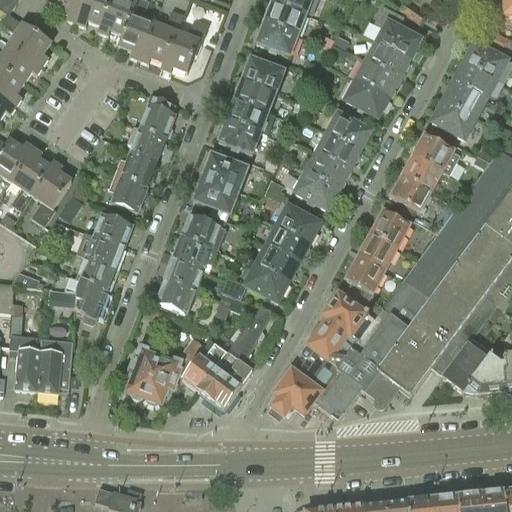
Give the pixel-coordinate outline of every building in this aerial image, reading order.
[(15,8),(1,0),(0,0),(0,14),(5,19),(8,19),(15,8)] [(20,0),(1,0),(15,8),(20,0)] [(59,0),(54,13),(68,19),(66,24),(76,28),(86,0),(59,0)] [(86,0),(76,28),(83,31),(86,25),(99,30),(100,31),(113,0),(86,0)] [(124,0),(124,4),(114,0),(113,0),(100,31),(99,30),(97,36),(107,40),(110,35),(121,39),(122,40),(137,1),(138,2),(138,0),(124,0)] [(273,0),(271,7),(304,20),(312,0),(273,0)] [(511,0),(505,0),(505,5),(502,7),(502,12),(504,16),(504,19),(511,20),(511,0)] [(122,40),(121,39),(117,50),(131,56),(129,61),(138,65),(153,28),(141,23),(148,6),(138,2),(137,1),(122,40)] [(418,28),(424,20),(405,6),(399,14),(418,28)] [(267,18),(263,28),(296,41),(304,20),(271,7),(271,8),(267,10),(265,14),(267,18)] [(164,32),(153,28),(138,65),(148,69),(150,63),(162,68),(163,68),(175,36),(176,37),(183,19),(171,14),(164,32)] [(50,47),(8,19),(5,19),(0,26),(0,28),(15,38),(8,49),(41,71),(47,62),(42,59),(50,47)] [(187,41),(176,37),(175,36),(163,68),(162,68),(160,73),(170,77),(172,72),(186,77),(194,59),(196,60),(208,29),(193,23),(187,41)] [(263,28),(255,48),(288,61),(296,41),(263,28)] [(419,45),(387,28),(376,49),(408,66),(419,45)] [(492,36),(486,46),(505,56),(510,46),(492,36)] [(340,54),(343,48),(333,43),(330,49),(340,54)] [(41,71),(8,49),(1,59),(0,58),(0,72),(23,88),(31,76),(36,79),(41,71)] [(345,57),(340,54),(330,49),(328,54),(327,57),(341,65),(345,57)] [(408,66),(376,49),(365,68),(397,85),(402,76),(406,75),(408,70),(407,66),(408,66)] [(511,71),(511,69),(504,66),(474,49),(462,70),(501,91),(511,71)] [(315,82),(318,77),(323,66),(313,62),(306,78),(315,82)] [(250,63),(241,84),(275,97),(283,76),(250,63)] [(397,85),(365,68),(356,85),(388,102),(392,101),(394,96),(393,92),(397,85)] [(501,91),(462,70),(458,71),(456,76),(457,80),(452,89),(482,106),(486,98),(495,103),(501,91)] [(23,88),(0,72),(0,101),(15,111),(20,102),(15,99),(23,88)] [(315,82),(306,78),(304,78),(302,83),(313,88),(313,87),(315,82)] [(237,95),(234,104),(267,117),(275,97),(241,84),(241,85),(237,87),(235,92),(237,95)] [(388,102),(356,85),(345,106),(376,123),(388,102)] [(325,93),(313,87),(313,88),(309,96),(320,103),(323,97),(325,93)] [(448,96),(444,97),(442,102),(443,106),(441,110),(471,126),(482,106),(452,89),(448,96)] [(15,111),(0,101),(0,121),(4,116),(9,119),(15,111)] [(169,131),(174,120),(170,119),(173,111),(150,102),(146,111),(147,111),(139,134),(165,144),(165,142),(169,140),(171,135),(169,131)] [(274,120),(267,117),(234,104),(230,113),(227,115),(225,120),(226,123),(226,125),(259,138),(266,141),(274,120)] [(461,144),(471,126),(441,110),(431,127),(461,144)] [(287,117),(283,125),(294,129),(297,122),(287,117)] [(369,137),(337,120),(326,141),(357,158),(369,137)] [(251,159),(259,138),(226,125),(218,146),(251,159)] [(165,144),(139,134),(133,131),(126,148),(132,150),(130,157),(156,168),(160,157),(163,156),(165,150),(164,147),(165,144)] [(357,158),(326,141),(315,160),(347,177),(352,168),(356,166),(358,162),(357,158)] [(459,161),(451,157),(452,156),(424,141),(418,151),(415,152),(413,156),(413,160),(413,161),(440,176),(449,181),(459,161)] [(0,156),(0,180),(11,186),(33,153),(24,147),(21,152),(8,144),(6,148),(0,156)] [(502,315),(511,301),(511,150),(508,150),(502,148),(494,160),(488,168),(483,174),(482,176),(475,185),(469,193),(463,201),(461,204),(456,211),(437,238),(436,239),(425,253),(425,252),(410,272),(395,294),(381,313),(351,355),(378,377),(410,401),(430,374),(441,382),(469,344),(487,319),(494,309),(500,313),(502,315)] [(476,161),(478,162),(488,168),(494,160),(481,152),(476,161)] [(41,159),(33,153),(11,186),(21,193),(10,209),(21,216),(32,200),(31,200),(49,172),(48,171),(38,164),(41,159)] [(283,156),(279,162),(287,166),(290,160),(283,156)] [(156,168),(130,157),(123,174),(117,172),(114,180),(146,192),(147,190),(150,188),(153,183),(151,179),(156,168)] [(237,196),(245,174),(248,166),(233,160),(230,168),(212,161),(211,163),(208,163),(205,172),(207,173),(203,183),(237,196)] [(347,177),(315,160),(312,165),(305,161),(299,173),(306,177),(338,194),(342,193),(344,188),(343,184),(347,177)] [(413,161),(408,170),(407,171),(404,172),(401,177),(402,180),(402,182),(429,197),(440,176),(413,161)] [(476,161),(473,168),(483,174),(488,168),(478,162),(476,161)] [(272,177),(276,169),(264,163),(260,172),(272,177)] [(52,166),(48,171),(49,172),(31,200),(32,200),(41,206),(30,222),(43,231),(54,214),(52,213),(70,185),(58,177),(61,172),(52,166)] [(326,215),(338,194),(306,177),(295,198),(326,215)] [(146,192),(114,180),(110,190),(116,192),(111,206),(137,216),(141,205),(145,203),(147,198),(145,195),(146,192)] [(401,183),(397,184),(395,189),(395,193),(390,202),(418,217),(429,197),(402,182),(401,183)] [(228,218),(237,196),(203,183),(199,193),(197,192),(193,201),(196,202),(195,205),(228,218)] [(283,188),(270,183),(265,193),(277,200),(283,188)] [(462,189),(456,200),(461,204),(463,201),(469,193),(462,189)] [(277,200),(265,193),(262,199),(274,206),(277,200)] [(76,194),(72,199),(79,202),(81,196),(76,194)] [(79,202),(72,199),(68,204),(77,208),(79,202)] [(437,238),(456,211),(447,206),(429,232),(437,238)] [(13,229),(20,218),(9,210),(0,224),(0,227),(3,229),(8,233),(9,234),(13,229)] [(287,212),(277,232),(308,248),(319,229),(287,212)] [(383,217),(378,226),(377,227),(373,228),(370,234),(371,237),(370,239),(395,252),(407,231),(383,217)] [(102,220),(93,242),(123,253),(131,231),(102,220)] [(215,240),(216,238),(218,232),(189,220),(180,244),(215,257),(217,258),(223,243),(215,240)] [(308,248),(277,232),(266,251),(298,268),(302,260),(306,259),(308,254),(307,250),(308,248)] [(369,242),(365,243),(362,248),(364,252),(358,262),(383,275),(395,252),(370,239),(369,242)] [(122,255),(123,253),(93,242),(85,263),(115,274),(118,265),(121,265),(124,256),(122,255)] [(176,253),(172,265),(202,276),(205,269),(210,271),(215,257),(180,244),(177,243),(174,253),(176,253)] [(42,248),(39,257),(49,260),(52,252),(42,248)] [(298,268),(266,251),(256,270),(287,287),(288,286),(292,285),(294,280),(293,276),(298,268)] [(366,305),(383,275),(358,262),(357,264),(353,265),(350,271),(351,274),(346,285),(350,288),(346,294),(366,305)] [(111,284),(115,274),(85,263),(76,284),(80,286),(107,296),(107,293),(110,294),(113,285),(111,284)] [(165,282),(164,285),(194,297),(202,276),(172,265),(168,273),(166,272),(162,282),(165,282)] [(246,291),(276,307),(287,287),(256,270),(245,290),(246,291)] [(241,305),(246,291),(245,290),(228,283),(222,297),(232,302),(241,305)] [(186,318),(194,297),(164,285),(156,306),(186,318)] [(94,328),(107,296),(80,286),(77,296),(76,310),(74,320),(82,323),(83,326),(91,329),(94,328)] [(0,316),(10,318),(11,309),(13,290),(0,288),(0,316)] [(321,396),(351,355),(381,313),(366,305),(346,294),(342,292),(322,321),(327,324),(302,357),(302,358),(302,359),(302,360),(302,361),(303,362),(305,364),(296,377),(321,396)] [(232,302),(222,297),(218,296),(215,304),(220,306),(230,310),(232,302)] [(230,310),(228,314),(241,319),(246,306),(241,305),(232,302),(230,310)] [(224,325),(230,310),(220,306),(214,321),(224,325)] [(36,397),(39,353),(36,352),(37,342),(21,340),(22,334),(24,309),(11,309),(10,318),(8,341),(9,341),(8,354),(18,355),(14,395),(36,397)] [(494,309),(487,319),(492,323),(500,313),(494,309)] [(256,369),(247,362),(271,317),(259,311),(244,332),(234,346),(198,397),(223,415),(227,410),(256,369)] [(155,315),(151,327),(170,334),(174,323),(155,315)] [(198,397),(234,346),(229,342),(220,353),(208,345),(204,351),(192,342),(179,360),(192,369),(181,385),(198,397)] [(469,344),(441,382),(462,398),(489,361),(490,360),(469,344)] [(143,403),(162,354),(153,351),(152,355),(149,354),(140,351),(139,350),(122,394),(127,395),(127,396),(130,398),(131,401),(137,403),(141,402),(143,403)] [(44,353),(39,353),(36,397),(58,399),(62,359),(44,358),(44,353)] [(168,402),(176,381),(182,366),(172,362),(174,359),(162,354),(143,403),(146,404),(148,407),(153,410),(157,408),(160,409),(163,400),(168,402)] [(363,397),(378,377),(351,355),(321,396),(313,408),(337,426),(360,395),(363,397)] [(502,364),(503,369),(505,397),(506,400),(511,399),(511,359),(505,360),(502,364)] [(500,369),(489,361),(462,398),(473,400),(505,397),(503,369),(500,369)] [(303,421),(313,408),(321,396),(296,377),(291,373),(272,398),(274,399),(272,402),(272,403),(272,404),(273,405),(269,411),(271,413),(270,415),(272,418),(276,421),(280,422),(281,421),(284,421),(288,416),(291,417),(293,414),(303,421)] [(98,494),(98,495),(94,508),(107,511),(138,511),(140,507),(137,506),(139,498),(128,495),(126,501),(113,497),(112,498),(98,494)] [(511,511),(511,494),(508,495),(506,497),(502,497),(503,511),(511,511)] [(503,511),(502,497),(479,500),(480,510),(480,511),(503,511)] [(480,511),(480,510),(479,500),(457,502),(458,511),(480,511)] [(458,511),(457,502),(457,501),(440,502),(440,504),(431,504),(432,511),(458,511)]
